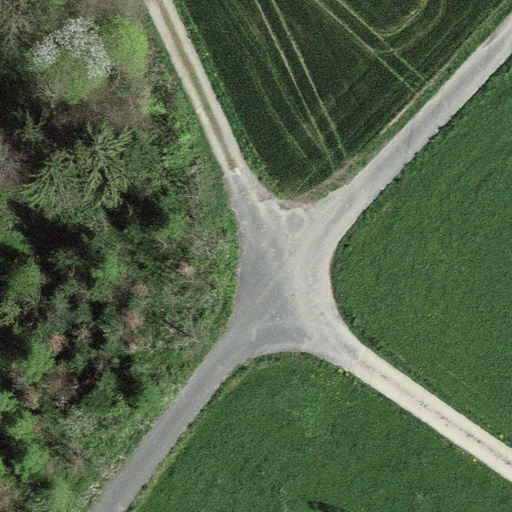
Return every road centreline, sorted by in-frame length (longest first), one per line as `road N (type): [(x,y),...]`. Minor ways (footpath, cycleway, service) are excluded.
road 1 (track): [(112,511),(279,287),(151,0)]
road 2 (track): [(279,287),(511,33)]
road 3 (track): [(279,287),(511,452)]
